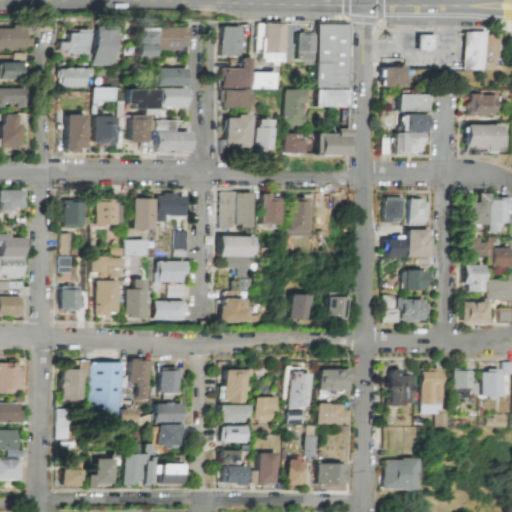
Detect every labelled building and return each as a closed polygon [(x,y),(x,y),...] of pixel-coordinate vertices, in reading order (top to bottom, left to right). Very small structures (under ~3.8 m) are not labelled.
[(280,24),(256,26),(258,62),(280,61),(280,59),(291,58),(290,34),(280,34),(280,24)] [(345,107),(346,25),(314,24),(313,107),(345,107)] [(0,49),(22,49),(21,27),(0,27),(0,49)] [(90,65),(110,66),(111,27),(91,27),(90,65)] [(183,50),(182,27),(153,28),(154,50),(183,50)] [(235,27),(217,27),(217,56),(234,56),(235,27)] [(85,30),(71,30),(71,34),(63,34),(63,42),(55,42),(55,51),(63,51),(62,54),(84,54),(85,30)] [(150,31),(133,31),(133,57),(151,57),(150,31)] [(294,60),(311,59),(311,33),(293,34),(294,60)] [(485,33),(465,33),(465,71),(485,71),(485,33)] [(418,36),(436,36),(436,52),(418,52),(418,36)] [(237,69),(218,68),(217,87),(246,88),(248,58),(237,57),(237,69)] [(18,62),(0,62),(0,79),(18,79),(18,62)] [(377,88),(399,87),(399,67),(377,67),(377,88)] [(86,68),(54,68),(54,87),(81,87),(81,77),(86,77),(86,68)] [(181,69),(155,68),(155,86),(181,86),(181,69)] [(271,74),(249,73),(248,89),(271,89),(271,74)] [(21,88),(0,88),(0,107),(1,108),(1,104),(12,104),(12,108),(22,108),(21,88)] [(109,88),(88,88),(88,101),(109,101),(109,88)] [(181,88),(156,88),(156,107),(181,107),(181,88)] [(141,142),(141,115),(150,115),(150,89),(121,90),(121,108),(137,107),(137,115),(124,115),(125,143),(141,142)] [(218,108),(247,108),(246,90),(218,90),(218,108)] [(300,124),(301,90),(280,90),(280,124),(300,124)] [(462,115),(487,116),(488,95),(462,94),(462,115)] [(422,95),(391,95),(391,111),(421,111),(422,95)] [(0,146),(16,147),(16,115),(0,114),(0,146)] [(81,150),(80,115),(59,115),(60,151),(81,150)] [(423,115),(396,115),(397,133),(390,133),(390,153),(419,152),(419,133),(423,133),(423,115)] [(89,144),(111,144),(110,116),(88,117),(89,144)] [(245,116),(221,116),(220,148),(245,148),(245,116)] [(151,152),(184,153),(184,132),(170,132),(170,120),(151,120),(151,152)] [(250,151),(267,150),(266,120),(249,120),(250,151)] [(492,125),(460,125),(460,150),(492,149),(492,125)] [(347,129),(330,129),(330,134),(314,134),(314,155),(347,155),(347,129)] [(301,152),(301,133),(280,134),(280,153),(301,152)] [(20,190),(0,190),(0,209),(20,210),(20,190)] [(215,226),(236,227),(236,228),(247,228),(248,193),(216,192),(215,226)] [(180,195),(153,194),(153,222),(161,222),(161,216),(180,216),(180,195)] [(274,199),(265,199),(265,194),(255,194),(254,225),(273,226),(274,199)] [(471,203),(460,202),(459,226),(481,226),(482,194),(471,194),(471,203)] [(280,237),(306,236),(305,198),(284,199),(284,229),(280,229),(280,237)] [(380,198),(379,223),(388,223),(388,222),(398,222),(398,199),(380,198)] [(504,198),(486,198),(486,231),(496,232),(496,223),(503,223),(504,198)] [(147,230),(148,199),(128,199),(128,230),(147,230)] [(78,228),(78,200),(59,200),(58,228),(78,228)] [(403,226),(415,226),(415,222),(423,222),(423,200),(404,200),(403,226)] [(113,224),(113,219),(111,219),(111,202),(90,203),(91,225),(113,224)] [(425,230),(401,230),(401,240),(380,240),(380,258),(425,257),(425,230)] [(458,257),(478,257),(479,243),(471,242),(471,232),(459,232),(458,257)] [(0,277),(20,277),(21,238),(7,238),(7,234),(0,233),(0,277)] [(66,255),(67,234),(56,234),(55,255),(66,255)] [(248,237),(214,236),(214,256),(247,257),(248,237)] [(141,240),(119,240),(120,257),(141,256),(141,240)] [(506,267),(505,247),(485,248),(486,267),(506,267)] [(117,257),(87,257),(87,273),(96,273),(96,279),(117,279),(117,257)] [(244,321),(244,292),(248,292),(248,257),(223,257),(223,268),(234,268),(234,280),(229,280),(229,291),(218,291),(218,321),(244,321)] [(67,273),(67,258),(54,258),(54,273),(67,273)] [(180,282),(180,261),(152,262),(152,283),(180,282)] [(479,265),(460,266),(460,292),(479,292),(479,265)] [(422,290),(422,270),(397,271),(398,290),(422,290)] [(141,280),(129,280),(129,289),(121,289),(122,318),(142,318),(141,280)] [(507,300),(507,281),(484,280),(483,300),(507,300)] [(113,315),(113,281),(91,281),(91,315),(113,315)] [(181,297),(180,285),(166,285),(166,298),(181,297)] [(55,311),(74,311),(75,287),(56,286),(55,311)] [(306,295),(287,295),(286,319),(305,320),(306,295)] [(377,323),(392,323),(392,296),(377,296),(377,323)] [(15,298),(0,297),(0,315),(15,316),(15,298)] [(322,318),(343,319),(343,298),(323,297),(322,318)] [(419,299),(393,299),(393,321),(418,322),(419,299)] [(150,320),(182,321),(182,302),(151,301),(150,320)] [(482,323),(482,302),(459,302),(459,323),(482,323)] [(505,323),(506,309),(495,308),(495,322),(505,323)] [(145,360),(126,360),(127,384),(135,384),(135,400),(146,400),(145,360)] [(118,362),(86,363),(86,415),(119,415),(118,362)] [(0,363),(0,393),(7,394),(7,390),(16,391),(17,364),(0,363)] [(305,407),(304,374),(295,374),(295,367),(283,367),(283,407),(305,407)] [(175,393),(175,368),(156,368),(156,394),(175,393)] [(343,369),(314,369),(313,391),(343,391),(343,369)] [(473,396),(473,383),(465,383),(464,369),(447,369),(447,399),(464,399),(463,396),(473,396)] [(243,402),(243,370),(219,370),(220,403),(243,402)] [(415,370),(416,414),(435,414),(435,370),(415,370)] [(495,370),(477,370),(476,397),(495,397),(495,370)] [(405,405),(406,374),(383,374),(383,405),(405,405)] [(270,398),(251,398),(251,423),(271,423),(270,398)] [(0,423),(17,422),(16,403),(0,403),(0,423)] [(180,423),(180,403),(152,404),(152,424),(180,423)] [(313,425),(341,425),(341,404),(313,404),(313,425)] [(245,405),(215,405),(215,422),(245,422),(245,405)] [(66,440),(67,410),(53,409),(53,439),(66,440)] [(299,412),(284,411),(283,424),(299,424),(299,412)] [(154,426),(154,447),(178,447),(177,425),(154,426)] [(243,443),(243,427),(218,426),(217,442),(243,443)] [(11,431),(0,430),(0,450),(6,451),(5,458),(21,458),(21,451),(11,451),(11,431)] [(311,457),(311,437),(301,436),(300,457),(311,457)] [(118,454),(119,485),(139,484),(150,484),(150,475),(155,475),(155,485),(179,485),(179,464),(150,464),(150,444),(140,444),(140,454),(118,454)] [(237,451),(216,450),(216,464),(237,465),(237,451)] [(272,453),(254,453),(254,484),(273,484),(272,453)] [(17,459),(0,458),(0,480),(16,481),(17,459)] [(85,489),(93,489),(93,484),(111,484),(110,459),(90,459),(90,475),(84,475),(85,489)] [(284,459),(284,485),(300,485),(301,460),(284,459)] [(380,490),(411,490),(412,460),(380,459),(380,490)] [(313,464),(314,485),(343,484),(343,464),(313,464)] [(244,467),(219,466),(219,484),(244,484),(244,467)] [(80,470),(59,469),(58,487),(79,487),(80,470)]
